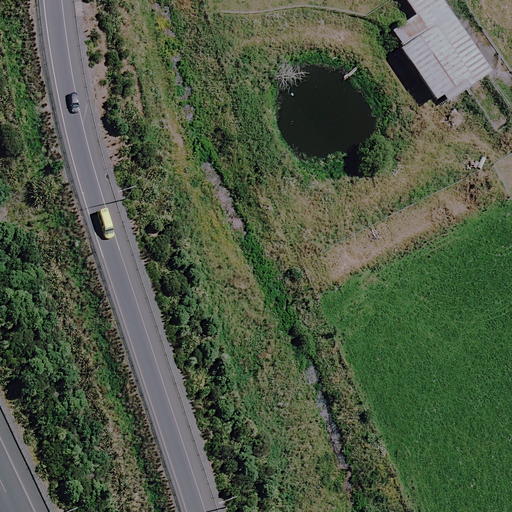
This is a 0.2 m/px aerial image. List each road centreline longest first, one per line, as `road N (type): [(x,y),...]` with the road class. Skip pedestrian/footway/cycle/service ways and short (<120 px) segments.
road 1 (motorway): [(55,0),(61,87),(117,294),(191,511)]
road 2 (track): [(511,183),(345,272)]
